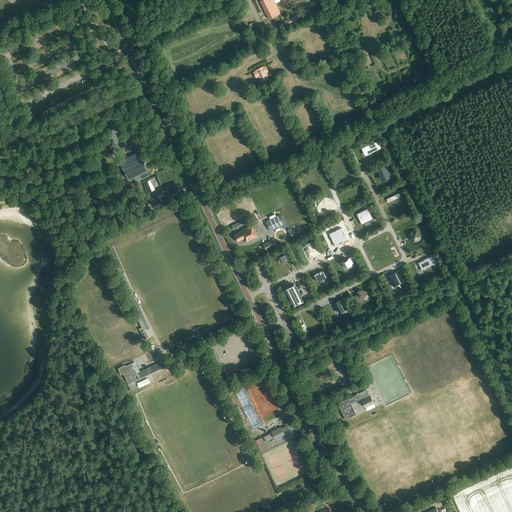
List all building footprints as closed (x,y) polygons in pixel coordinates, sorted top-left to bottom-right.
[(260,0),(269,19),(281,13),(274,0),(260,0)] [(284,21),(286,26),(297,20),(295,15),(284,21)] [(404,45),(397,48),(400,53),(406,49),(404,45)] [(262,83),(270,79),(266,72),(268,71),(265,65),(264,66),(263,66),(255,70),(254,71),(256,77),(259,76),(262,83)] [(375,73),(371,76),(375,83),(381,80),(380,77),(378,78),(375,73)] [(261,96),(255,99),(258,105),(263,102),(261,96)] [(241,106),(244,113),(250,110),(247,104),(241,106)] [(120,137),(125,148),(131,146),(126,135),(120,137)] [(369,143),(361,147),(365,156),(381,148),(377,139),(374,141),(373,139),(368,142),(369,143)] [(124,160),(120,162),(129,180),(148,171),(139,153),(131,156),(128,158),(124,160)] [(384,166),(378,170),(380,180),(387,179),(391,174),(384,166)] [(146,189),(153,186),(150,180),(143,183),(146,189)] [(162,188),(157,190),(159,194),(164,192),(165,195),(171,192),(172,193),(179,190),(176,182),(171,185),(170,184),(162,188)] [(388,202),(400,196),(399,193),(387,199),(388,202)] [(151,202),(153,205),(154,208),(163,205),(160,198),(151,202)] [(373,218),(368,209),(357,214),(361,223),(373,218)] [(266,221),(270,230),(285,223),(280,214),(266,221)] [(234,234),(238,241),(245,238),(247,242),(258,237),(252,225),(241,230),(242,231),(234,234)] [(347,240),(341,228),(329,234),(335,246),(347,240)] [(417,233),(417,232),(416,232),(415,232),(414,232),(413,232),(412,232),(411,233),(410,234),(409,235),(409,236),(409,238),(409,239),(410,240),(411,241),(413,242),(414,242),(416,242),(417,242),(418,241),(419,240),(419,239),(420,238),(420,236),(419,235),(419,234),(418,233),(417,233)] [(274,238),(273,239),(263,244),(266,250),(277,244),(274,238)] [(286,253),(280,256),(283,262),(286,260),(289,259),(286,253)] [(421,261),(418,262),(419,265),(421,269),(422,270),(425,269),(426,268),(430,266),(434,264),(435,264),(437,263),(433,255),(431,256),(430,257),(428,257),(426,258),(422,261),(421,261)] [(342,262),(341,262),(343,267),(352,263),(350,257),(341,261),(342,262)] [(323,271),(315,274),(318,281),(326,277),(323,271)] [(388,278),(393,287),(404,281),(399,272),(388,278)] [(145,325),(139,329),(144,339),(149,337),(145,330),(150,328),(123,274),(121,275),(145,325)] [(301,280),(296,283),(303,296),(307,294),(301,280)] [(292,285),(286,288),(294,305),(300,302),(292,285)] [(358,295),(356,295),(355,297),(356,299),(358,299),(359,301),(362,301),(366,294),(364,292),(363,292),(362,290),(359,290),(358,292),(359,293),(358,295)] [(342,300),(335,303),(339,312),(346,309),(342,300)] [(124,373),(129,383),(166,366),(164,361),(137,373),(132,363),(126,366),(125,365),(119,368),(121,374),(124,373)] [(144,385),(154,381),(152,375),(141,379),(144,385)] [(367,389),(356,394),(337,403),(345,419),(356,414),(351,404),(361,399),(365,407),(374,403),(367,389)] [(273,432),(264,436),(266,442),(276,437),(277,438),(285,434),(284,433),(290,431),(289,430),(293,429),(291,425),(290,422),(286,424),(287,425),(282,428),(281,426),(273,430),(274,432),(273,432)] [(262,449),(268,447),(263,436),(257,438),(262,449)]
